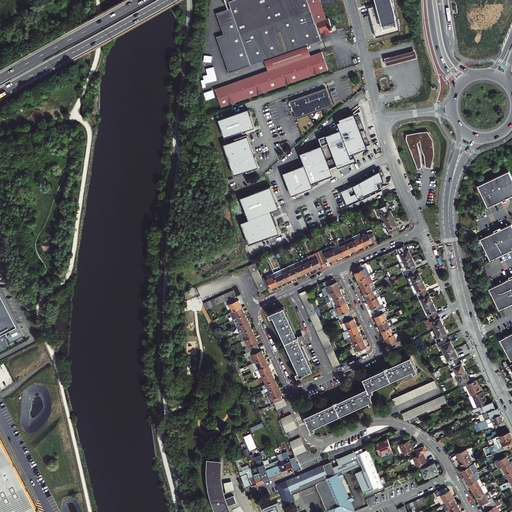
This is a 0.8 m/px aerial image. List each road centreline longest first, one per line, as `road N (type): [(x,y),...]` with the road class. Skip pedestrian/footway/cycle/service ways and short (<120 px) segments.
road 1 (secondary): [(511,418),(462,291),(449,193)]
road 2 (trunk): [(0,92),(164,0)]
road 3 (trunk): [(138,0),(0,78)]
road 4 (residential): [(325,443),(393,423),(423,436),(452,476)]
road 5 (residential): [(340,267),(375,350),(331,375)]
road 6 (residential): [(350,0),(380,119)]
